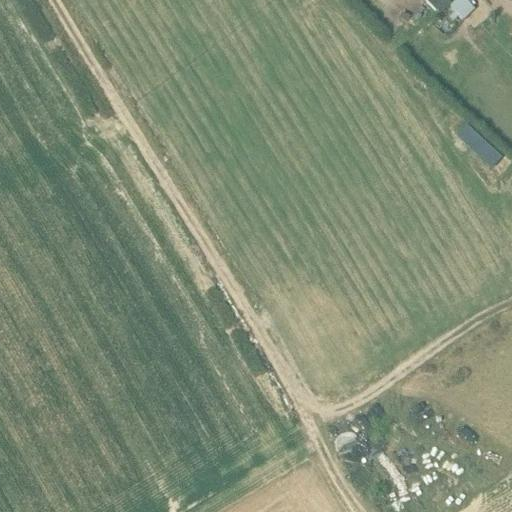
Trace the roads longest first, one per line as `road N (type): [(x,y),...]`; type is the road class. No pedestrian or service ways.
road 1 (track): [(59,0),(358,511)]
road 2 (track): [(307,418),(400,374),(439,341),(511,300)]
